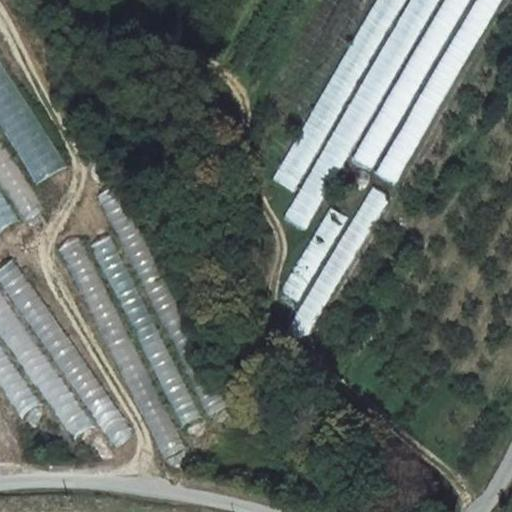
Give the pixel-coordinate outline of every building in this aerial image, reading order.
[(404,0),(378,0),(274,178),(293,190),(404,0)] [(439,0),(411,0),(285,217),(306,229),(439,0)] [(473,0),(444,0),(350,160),(372,172),(473,0)] [(502,0),(478,0),(375,174),(393,184),(502,0)] [(0,61),(0,128),(37,186),(67,167),(0,61)] [(0,137),(0,183),(25,223),(45,210),(0,137)] [(392,198),(374,186),(288,329),(307,340),(392,198)] [(112,190),(98,197),(210,412),(224,405),(112,190)] [(0,193),(0,229),(17,219),(0,193)] [(278,291),(297,303),(349,218),(330,206),(278,291)] [(111,236),(90,247),(182,430),(204,419),(111,236)] [(77,240),(59,250),(168,458),(186,449),(77,240)] [(0,264),(0,284),(113,446),(134,432),(11,257),(0,264)] [(0,335),(74,440),(93,427),(0,296),(0,335)] [(0,389),(23,421),(43,406),(0,346),(0,389)]
